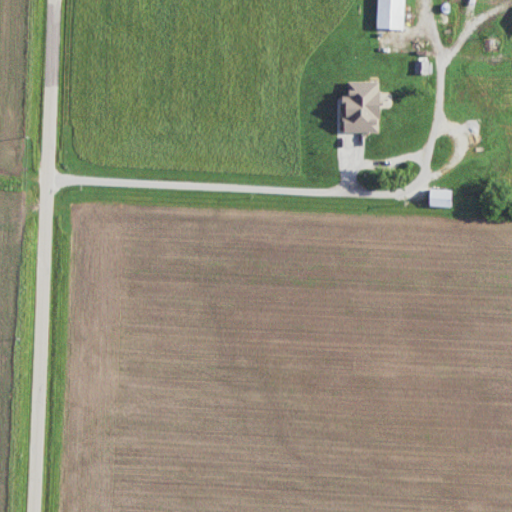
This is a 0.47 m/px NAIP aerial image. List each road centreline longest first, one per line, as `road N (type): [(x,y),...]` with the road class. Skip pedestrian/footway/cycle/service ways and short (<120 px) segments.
road 1 (residential): [(49,178),(415,197),(462,156),(443,113),(442,67)]
road 2 (residential): [(34,511),(55,0)]
